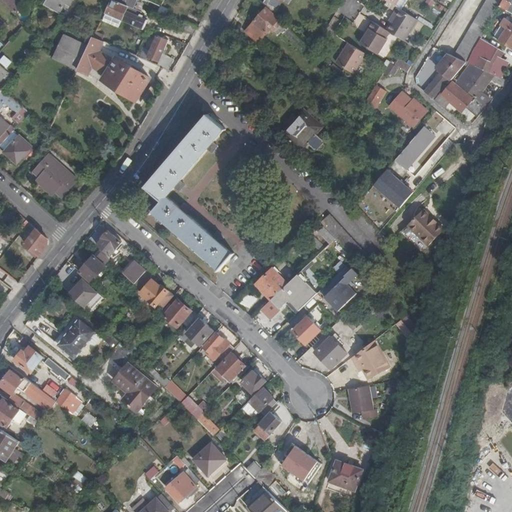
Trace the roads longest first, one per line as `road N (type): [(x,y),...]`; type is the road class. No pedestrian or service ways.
road 1 (residential): [(309,395),(97,202)]
road 2 (primary): [(97,202),(231,0)]
road 3 (residential): [(456,0),(408,82),(463,129),(511,83)]
